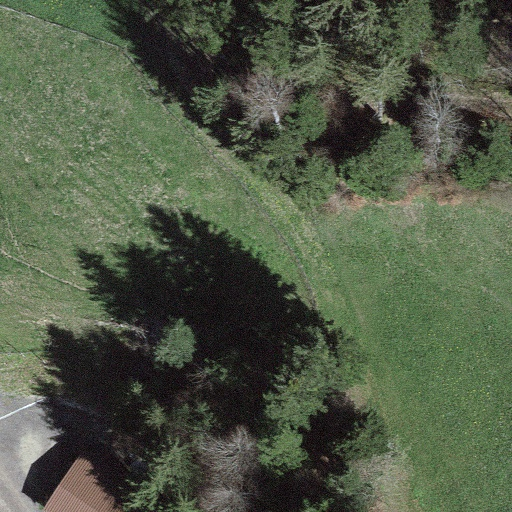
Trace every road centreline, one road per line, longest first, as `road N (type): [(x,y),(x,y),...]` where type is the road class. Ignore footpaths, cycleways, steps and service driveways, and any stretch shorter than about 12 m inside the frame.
road 1 (track): [(229,77),(379,456),(389,511)]
road 2 (track): [(181,511),(118,442),(81,433),(0,446)]
